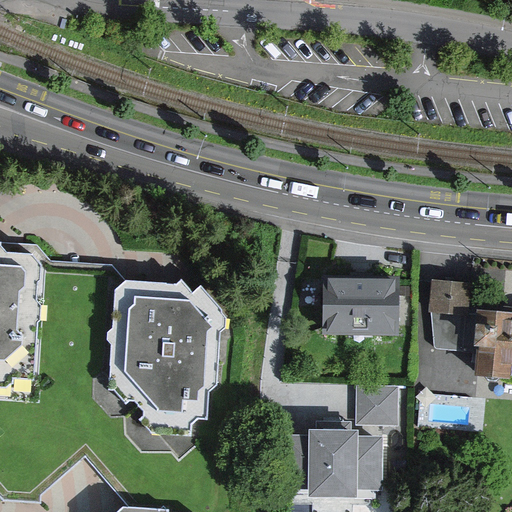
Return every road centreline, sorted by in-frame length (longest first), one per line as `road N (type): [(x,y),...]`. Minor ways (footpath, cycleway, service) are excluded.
road 1 (primary): [(0,104),(179,168),(282,193),(511,228)]
road 2 (residential): [(95,0),(426,29),(511,50)]
